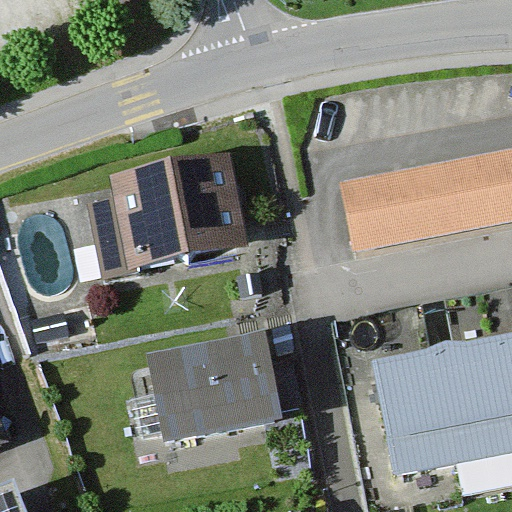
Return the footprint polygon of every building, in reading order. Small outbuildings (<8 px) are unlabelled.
[(511,152),(345,185),(357,247),(511,216),(511,152)] [(239,170),(118,191),(121,212),(91,217),(104,290),(255,264),(239,170)] [(394,466),(511,444),(511,340),(464,349),(391,363),(376,366),(394,466)] [(272,352),(161,376),(179,461),(291,437),(272,352)] [(0,451),(10,448),(0,423),(0,451)] [(0,511),(18,511),(14,500),(0,505),(0,511)]
